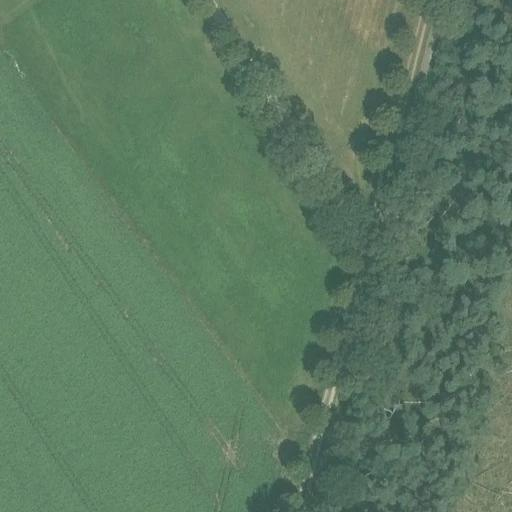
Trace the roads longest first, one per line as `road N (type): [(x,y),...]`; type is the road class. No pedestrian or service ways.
road 1 (track): [(299,511),(431,0)]
road 2 (track): [(374,227),(334,198),(204,0)]
